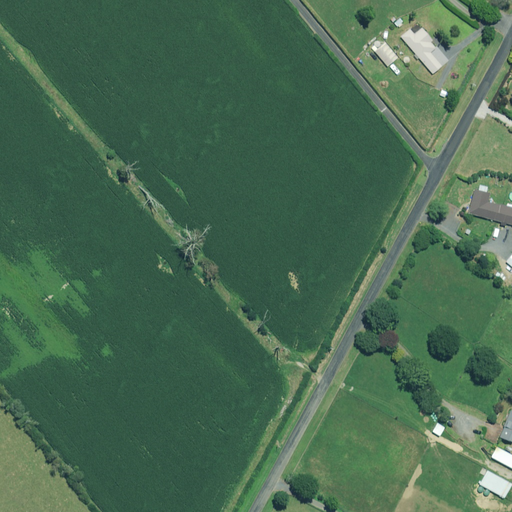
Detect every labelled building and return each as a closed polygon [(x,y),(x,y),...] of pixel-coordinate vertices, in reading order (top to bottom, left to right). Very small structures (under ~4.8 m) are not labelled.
[(402,23),(403,22),(400,19),(395,24),(398,27),(398,26),(400,28),(403,25),(402,23)] [(397,39),(428,76),(436,69),(425,56),(434,48),(418,30),(411,36),(406,31),(397,39)] [(371,54),(384,69),(394,61),(381,46),(371,54)] [(406,57),(404,58),(403,59),(403,60),(403,61),(403,62),(404,63),(404,64),(405,64),(406,64),(406,65),(407,65),(408,65),(408,64),(409,64),(410,64),(410,63),(411,63),(411,62),(411,61),(411,60),(411,59),(410,58),(409,57),(408,57),(407,57),(406,57)] [(467,194),(461,219),(511,231),(511,212),(481,205),(483,198),(467,194)] [(511,409),(500,437),(511,443),(511,409)]
